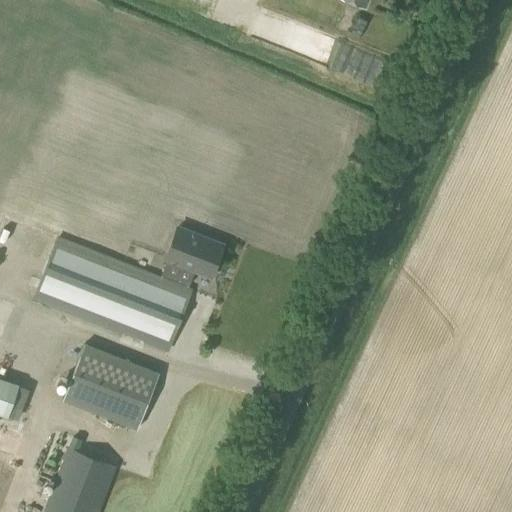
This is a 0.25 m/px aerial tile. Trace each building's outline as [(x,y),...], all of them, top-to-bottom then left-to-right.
[(329,7),(325,21),(361,31),(365,17),(329,7)] [(334,39),(331,51),(354,57),(357,45),(334,39)] [(210,280),(218,257),(222,245),(177,227),(163,261),(166,262),(161,276),(189,287),(194,273),(210,280)] [(7,228),(4,254),(38,259),(41,232),(7,228)] [(57,238),(34,297),(168,349),(191,290),(57,238)] [(137,429),(159,373),(84,344),(62,400),(137,429)] [(18,385),(0,380),(0,414),(7,417),(7,416),(18,420),(28,389),(18,385)] [(97,511),(114,467),(68,449),(44,511),(97,511)]
